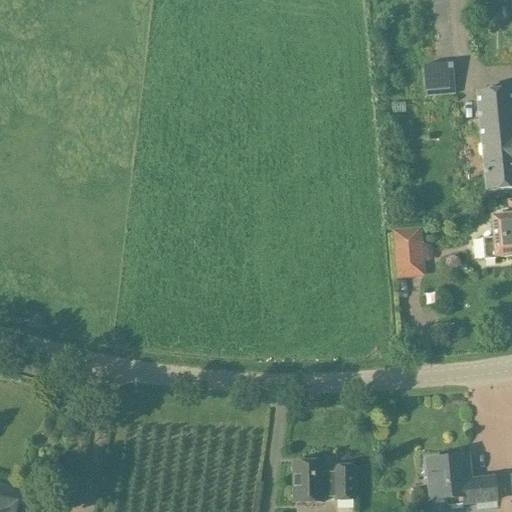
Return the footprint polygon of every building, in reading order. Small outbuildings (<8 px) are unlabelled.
[(428,96),(458,95),(458,62),(427,63),(428,96)] [(511,189),(511,90),(476,94),(478,113),(486,192),(511,189)] [(511,257),(511,201),(508,202),(509,217),(491,219),(493,240),(483,241),(485,261),(495,260),(495,259),(511,257)] [(424,265),(422,243),(392,245),(394,267),(424,265)] [(430,502),(446,500),(447,508),(476,505),(477,511),(498,509),(494,479),(471,481),(469,457),(426,461),(430,502)] [(322,463),(292,463),(293,503),(323,503),(322,498),(334,498),(335,501),(353,500),(353,467),(334,468),(334,476),(322,476),(322,463)] [(24,511),(26,507),(16,505),(0,501),(0,511),(24,511)]
